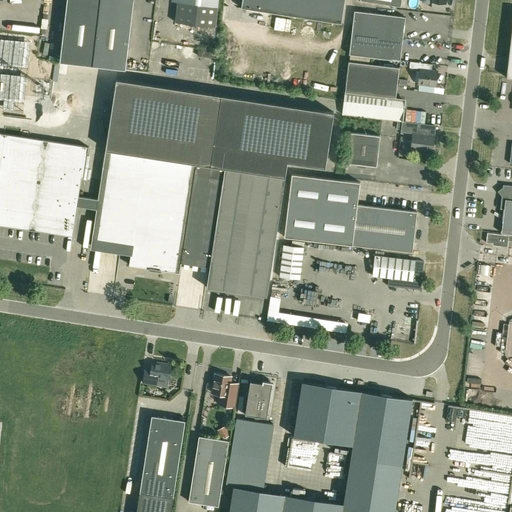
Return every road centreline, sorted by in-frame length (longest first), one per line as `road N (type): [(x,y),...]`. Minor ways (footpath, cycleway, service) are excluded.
road 1 (unclassified): [(0,306),(417,372),(433,363),(442,348),(483,0)]
road 2 (unknown): [(0,239),(76,259),(100,93)]
road 3 (track): [(349,0),(338,42),(313,46),(244,34),(232,23),(232,4)]
